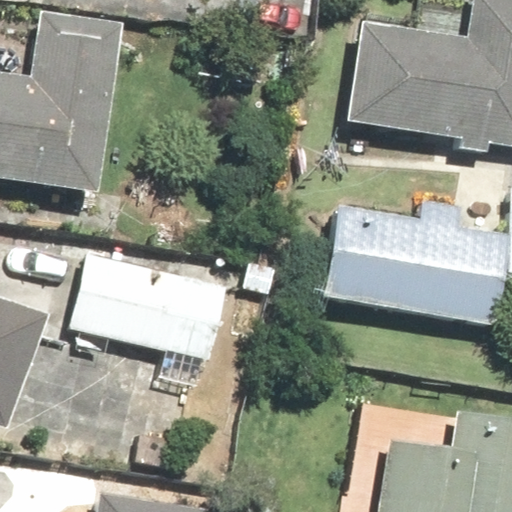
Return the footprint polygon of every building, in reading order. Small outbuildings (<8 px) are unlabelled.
[(348,25),(333,127),(449,144),(448,153),(477,157),(478,148),(511,152),(511,2),(498,0),(461,0),(455,41),(398,33),(400,23),(361,17),(359,27),(348,25)] [(0,78),(0,187),(83,200),(110,28),(29,16),(19,81),(0,78)] [(511,192),(503,192),(500,276),(511,276),(511,192)] [(309,303),(484,331),(499,238),(448,229),(451,210),(410,204),(407,223),(324,210),(309,303)] [(78,257),(61,332),(71,335),(67,353),(97,360),(101,342),(200,365),(218,290),(78,257)] [(0,411),(33,320),(0,308),(0,411)] [(442,452),(378,442),(367,511),(511,511),(511,424),(448,415),(442,452)] [(201,511),(204,498),(105,482),(100,511),(201,511)]
